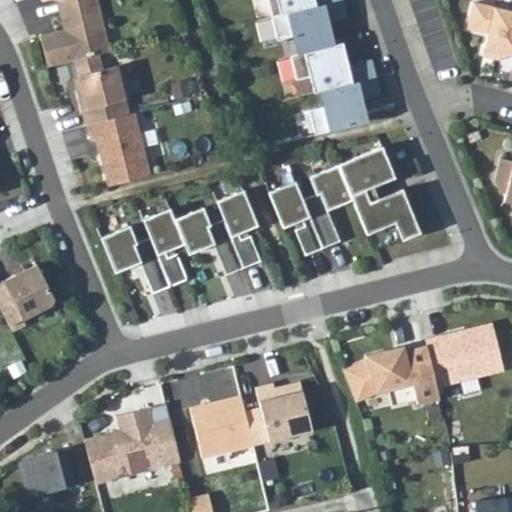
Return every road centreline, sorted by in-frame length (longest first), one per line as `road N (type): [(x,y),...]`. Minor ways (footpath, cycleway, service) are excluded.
road 1 (residential): [(116,352),(481,267)]
road 2 (residential): [(0,43),(116,352)]
road 3 (residential): [(481,267),(421,115)]
road 4 (residential): [(0,433),(116,352)]
road 5 (residential): [(421,115),(381,0)]
